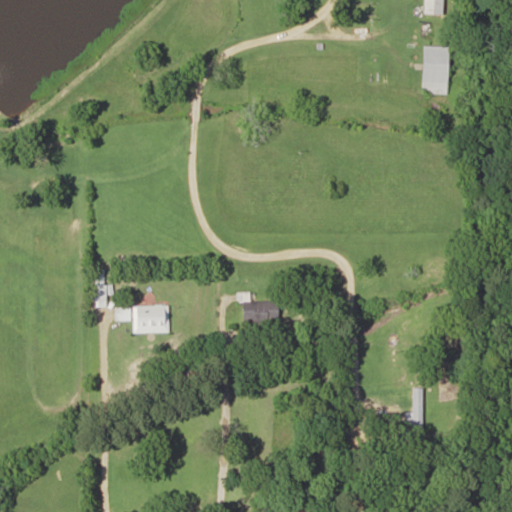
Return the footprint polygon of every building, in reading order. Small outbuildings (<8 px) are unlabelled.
[(442,14),(442,0),(422,0),(422,14),(442,14)] [(446,46),(420,46),(420,94),(445,94),(446,46)] [(241,320),(277,320),(277,301),(241,301),(241,320)] [(132,331),(167,331),(167,305),(132,305),(132,331)] [(401,412),(401,434),(422,434),(422,387),(411,387),(411,412),(401,412)] [(323,511),(313,511),(313,494),(291,495),(291,511),(327,511),(328,511),(323,511)]
